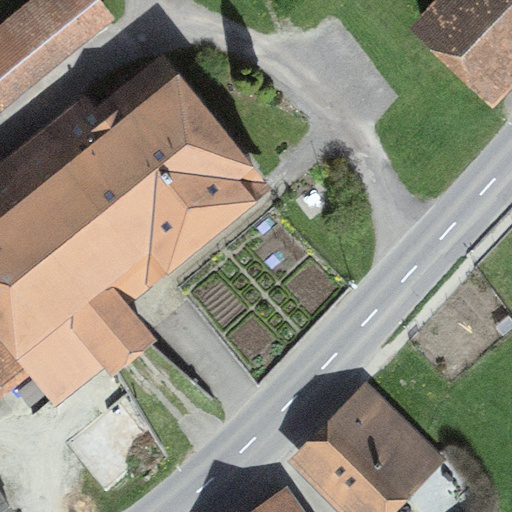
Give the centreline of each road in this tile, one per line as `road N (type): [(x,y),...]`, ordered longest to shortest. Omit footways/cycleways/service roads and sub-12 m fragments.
road 1 (unknown): [(0,119),(136,39),(208,48),(271,70),(355,126),(376,154),(411,271)]
road 2 (secondary): [(511,159),(323,369),(173,511)]
